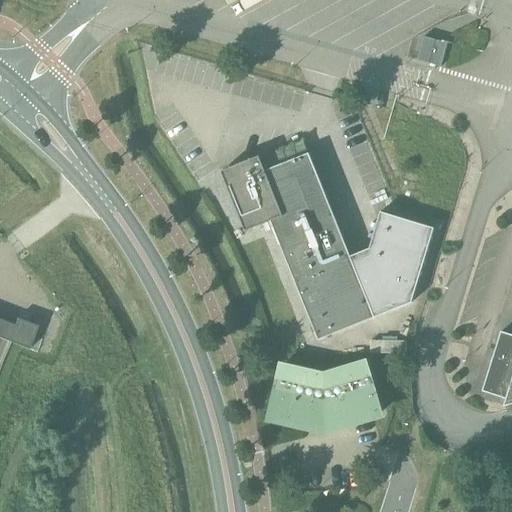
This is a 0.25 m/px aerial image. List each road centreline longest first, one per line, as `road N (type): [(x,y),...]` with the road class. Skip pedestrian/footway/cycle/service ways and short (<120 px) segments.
road 1 (tertiary): [(232,511),(221,439),(185,325),(94,179),(16,100)]
road 2 (unclassified): [(16,100),(114,0),(422,87)]
